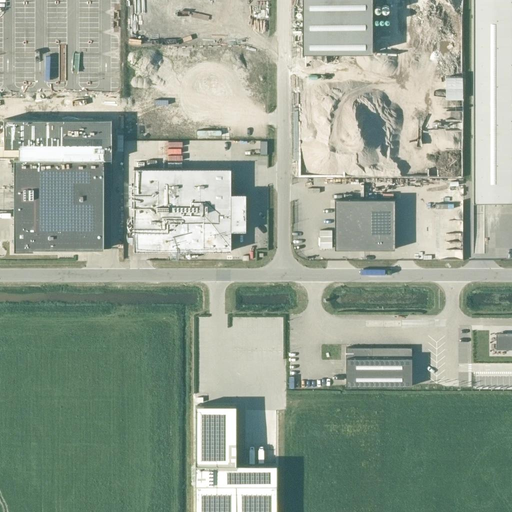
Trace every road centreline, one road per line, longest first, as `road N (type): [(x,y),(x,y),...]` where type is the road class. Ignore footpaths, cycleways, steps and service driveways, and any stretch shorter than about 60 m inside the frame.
road 1 (unclassified): [(0,275),(284,272)]
road 2 (unclassified): [(283,0),(284,272)]
road 3 (unclassified): [(284,272),(511,274)]
road 4 (unknown): [(434,0),(441,68),(427,147)]
